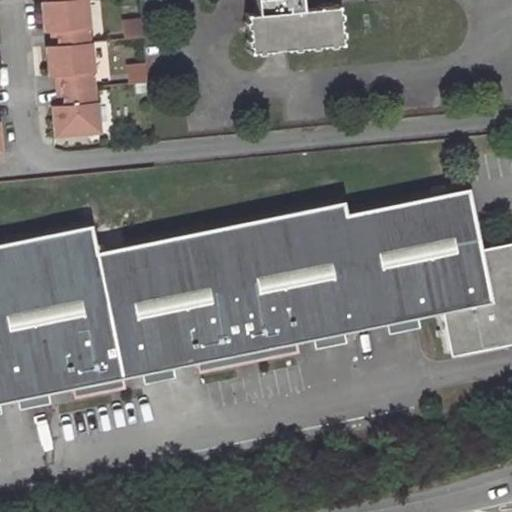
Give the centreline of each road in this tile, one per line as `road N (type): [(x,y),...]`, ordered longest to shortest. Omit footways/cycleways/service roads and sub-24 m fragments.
road 1 (unknown): [(0,471),(511,361)]
road 2 (unknown): [(210,51),(219,98),(250,106),(424,92),(480,81),(511,64)]
